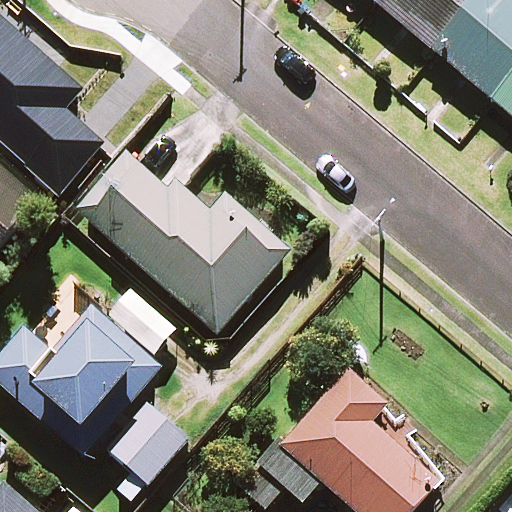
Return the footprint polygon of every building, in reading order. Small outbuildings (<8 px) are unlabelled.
[(364,0),(375,9),(382,0),(364,0)] [(433,58),(476,0),(382,0),(375,9),(433,58)] [(492,107),(511,81),(511,2),(509,0),(476,0),(433,58),(492,107)] [(511,123),(511,81),(492,107),(511,123)] [(168,199),(128,164),(79,219),(218,341),(290,259),(223,200),(205,221),(173,193),(168,199)] [(0,249),(41,204),(0,170),(0,249)] [(175,337),(133,296),(111,318),(154,359),(175,337)] [(160,380),(93,321),(55,363),(26,337),(0,366),(0,391),(84,466),(100,448),(148,491),(188,446),(139,403),(160,380)] [(387,413),(349,377),(241,490),(263,511),(267,511),(286,493),(302,509),(322,488),(346,511),(418,511),(446,483),(380,421),(387,413)] [(0,511),(30,511),(5,489),(0,494),(0,511)]
